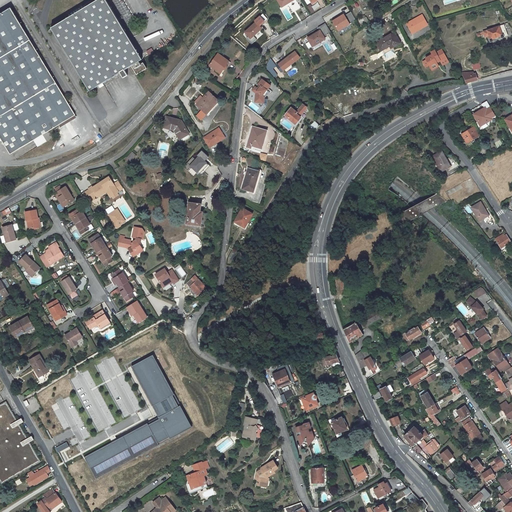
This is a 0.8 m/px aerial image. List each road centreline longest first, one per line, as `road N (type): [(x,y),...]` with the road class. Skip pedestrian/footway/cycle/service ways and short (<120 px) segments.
road 1 (secondary): [(465,88),(373,138),(331,192),(313,241),(316,301),(400,467)]
road 2 (secondary): [(395,446),(331,310),(328,230),(346,186),(376,150),(423,118),(483,93)]
road 3 (residential): [(221,286),(243,78),(269,45),(343,0)]
road 4 (residential): [(221,286),(325,126),(403,98),(465,88)]
road 5 (residential): [(36,185),(132,124),(200,41),(247,0)]
road 6 (residential): [(311,511),(259,385),(195,346),(194,318),(221,286)]
road 7 (residential): [(76,511),(0,370)]
road 8 (residential): [(483,95),(441,126),(499,212)]
road 9 (residential): [(427,338),(511,461)]
